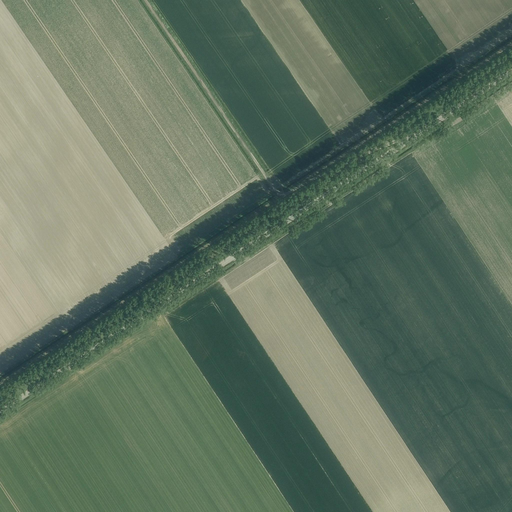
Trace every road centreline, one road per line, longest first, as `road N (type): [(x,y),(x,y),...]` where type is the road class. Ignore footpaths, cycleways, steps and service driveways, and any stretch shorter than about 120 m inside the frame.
road 1 (unclassified): [(0,412),(511,71)]
road 2 (track): [(145,0),(279,194),(403,144)]
